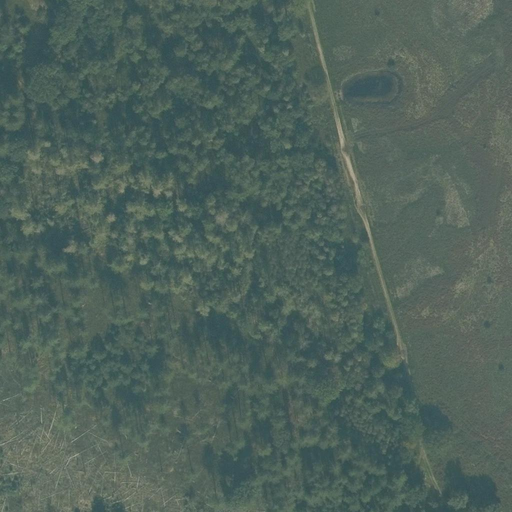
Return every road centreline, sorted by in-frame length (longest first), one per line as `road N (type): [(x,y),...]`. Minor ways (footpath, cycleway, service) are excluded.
road 1 (track): [(412,409),(307,0)]
road 2 (track): [(77,0),(0,185)]
